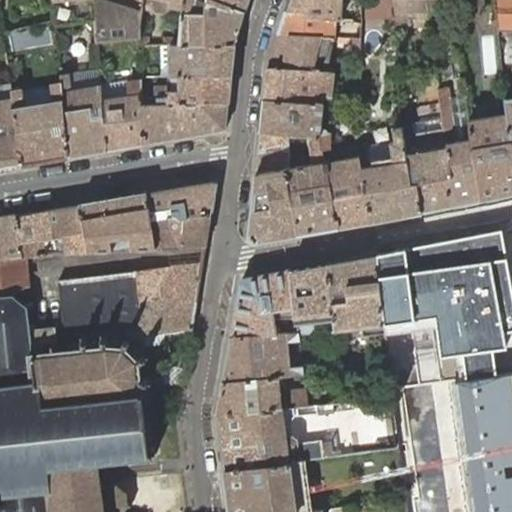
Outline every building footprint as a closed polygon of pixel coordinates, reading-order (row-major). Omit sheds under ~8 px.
[(95,19),(97,42),(141,37),(141,23),(142,10),(109,0),(93,0),(95,11),(95,19)] [(134,0),(133,7),(142,10),(143,0),(134,0)] [(190,0),(184,0),(183,7),(180,37),(180,44),(236,42),(247,10),(222,0),(208,0),(207,5),(207,11),(197,12),(198,0),(192,0),(192,1),(190,0)] [(190,0),(192,1),(192,0),(222,0),(247,10),(249,0),(190,0)] [(353,20),(361,21),(361,13),(353,13),(349,8),(343,7),(343,0),(290,0),(287,9),(306,9),(306,15),(336,17),(341,18),(342,18),(351,18),(351,20),(353,20)] [(419,27),(431,27),(428,12),(426,0),(394,0),(396,27),(403,27),(403,15),(418,15),(419,27)] [(426,0),(428,12),(453,12),(451,0),(426,0)] [(511,0),(495,0),(498,31),(511,31),(511,0)] [(46,11),(47,21),(57,19),(57,16),(56,8),(46,11)] [(287,9),(279,33),(335,36),(336,23),(339,24),(341,22),(341,18),(336,17),(306,15),(306,9),(287,9)] [(354,37),(361,37),(361,21),(353,20),(353,37),(354,37)] [(333,69),(343,70),(343,64),(341,62),(330,61),(336,36),(335,36),(279,33),(269,65),(268,66),(329,70),(333,69)] [(233,73),(236,42),(180,44),(171,44),(172,74),(178,74),(233,73)] [(165,44),(162,44),(163,75),(167,74),(172,74),(171,44),(165,44)] [(325,94),(331,95),(333,69),(329,70),(268,66),(265,98),(324,102),(325,94)] [(101,85),(99,69),(70,72),(72,88),(101,85)] [(68,156),(106,150),(102,98),(101,85),(72,88),(70,72),(67,72),(61,73),(62,83),(63,90),(68,156)] [(230,100),(233,73),(178,74),(172,74),(167,74),(167,86),(155,86),(156,96),(157,96),(157,103),(181,102),(230,100)] [(127,81),(101,85),(102,98),(106,150),(145,143),(142,96),(141,94),(142,82),(128,84),(127,81)] [(3,85),(0,85),(0,168),(24,164),(11,91),(10,83),(3,85)] [(24,164),(68,156),(63,90),(62,83),(11,91),(24,164)] [(451,205),(481,198),(472,138),(469,119),(468,110),(460,111),(454,112),(450,87),(440,89),(447,143),(448,146),(452,175),(447,176),(451,205)] [(505,98),(504,88),(497,88),(499,100),(505,98)] [(472,92),(465,94),(466,102),(467,105),(474,103),(472,92)] [(227,126),(230,100),(181,102),(157,103),(157,96),(156,96),(142,96),(145,143),(185,135),(225,128),(227,126)] [(331,146),(332,132),(322,126),(324,102),(265,98),(262,130),(289,132),(309,133),(320,134),(323,148),(331,146)] [(468,110),(469,119),(507,113),(505,101),(505,98),(499,100),(474,103),(467,105),(468,110)] [(472,138),(481,198),(511,191),(511,139),(507,113),(469,119),(472,138)] [(451,205),(447,176),(452,175),(448,146),(415,151),(411,125),(403,126),(407,153),(408,159),(411,183),(417,181),(422,211),(451,205)] [(371,220),(422,211),(417,181),(411,183),(408,159),(407,153),(403,126),(394,128),(396,140),(391,141),(394,156),(373,160),(374,164),(370,165),(367,145),(359,147),(360,153),(362,167),(371,220)] [(266,148),(288,144),(289,132),(262,130),(259,156),(268,155),(266,148)] [(300,233),(339,226),(326,160),(323,148),(320,134),(309,133),(314,157),(310,163),(287,167),(287,168),(285,168),(300,233)] [(391,141),(370,145),(373,160),(394,156),(391,141)] [(259,156),(257,174),(265,172),(264,167),(287,162),(288,144),(266,148),(268,155),(259,156)] [(339,226),(371,220),(362,167),(360,153),(326,160),(339,226)] [(255,241),(300,233),(285,168),(265,172),(257,174),(250,237),(255,241)] [(215,180),(146,192),(151,217),(175,213),(182,217),(212,212),(217,182),(215,180)] [(146,192),(82,203),(90,250),(111,249),(110,238),(129,235),(131,248),(155,247),(151,217),(146,192)] [(82,203),(48,209),(53,236),(56,253),(67,252),(90,250),(82,203)] [(16,214),(23,256),(48,254),(51,253),(56,253),(53,236),(48,209),(16,214)] [(175,213),(151,217),(155,247),(169,246),(207,243),(212,212),(182,217),(175,213)] [(0,217),(0,258),(23,256),(16,214),(0,217)] [(511,280),(504,229),(377,253),(384,319),(437,313),(444,352),(466,350),(494,346),(511,344),(511,280)] [(169,246),(171,266),(204,261),(207,243),(169,246)] [(384,319),(377,253),(329,261),(335,316),(336,321),(336,326),(363,322),(364,333),(385,330),(384,319)] [(0,258),(0,295),(11,294),(12,288),(16,288),(15,290),(28,284),(24,262),(23,256),(0,258)] [(59,280),(64,332),(64,334),(138,327),(138,319),(158,317),(159,298),(199,293),(204,261),(171,266),(59,280)] [(335,316),(329,261),(291,268),(299,321),(300,330),(311,329),(314,325),(317,326),(333,325),(336,321),(335,316)] [(232,336),(300,330),(299,321),(291,268),(262,274),(245,277),(241,282),(232,336)] [(152,402),(150,387),(148,387),(149,385),(150,378),(142,376),(140,362),(148,357),(146,353),(145,353),(139,357),(126,347),(130,338),(128,335),(126,334),(122,345),(106,346),(105,337),(101,337),(101,347),(86,348),(85,339),(81,339),(82,349),(66,351),(64,334),(64,332),(57,332),(56,327),(60,323),(57,321),(53,324),(36,326),(36,324),(30,325),(28,307),(33,304),(32,301),(26,304),(15,295),(15,290),(16,288),(12,288),(11,294),(0,295),(0,511),(127,511),(131,506),(132,505),(128,503),(128,493),(130,491),(131,490),(129,489),(126,490),(117,484),(118,483),(115,483),(114,478),(112,459),(141,457),(141,460),(151,459),(150,456),(152,456),(152,453),(157,453),(156,444),(151,445),(149,428),(147,403),(152,402)] [(139,357),(145,353),(144,335),(194,327),(199,293),(159,298),(158,317),(138,319),(138,327),(64,334),(66,351),(82,349),(81,339),(85,339),(86,348),(101,347),(101,337),(105,337),(106,346),(122,345),(126,334),(128,335),(130,338),(126,347),(139,357)] [(301,338),(300,330),(232,336),(224,381),(285,373),(305,371),(304,364),(291,365),(289,339),(301,338)] [(511,511),(511,371),(496,373),(494,346),(466,350),(469,378),(454,378),(472,511),(511,511)] [(308,404),(306,389),(306,387),(281,390),(281,384),(286,383),(285,373),(224,381),(219,413),(282,407),(294,405),(308,404)] [(317,403),(345,400),(343,385),(306,389),(308,404),(317,403)] [(321,439),(324,456),(341,454),(366,451),(364,435),(352,436),(347,400),(345,400),(317,403),(318,411),(321,434),(321,439)] [(304,459),(324,456),(321,439),(299,442),(298,437),(294,433),(286,435),(284,420),(292,419),(295,414),(295,413),(318,411),(317,403),(308,404),(294,405),(282,407),(219,413),(226,470),(289,461),(304,459)] [(294,433),(292,419),(284,420),(286,435),(294,433)] [(289,461),(226,470),(231,511),(302,511),(311,511),(309,496),(307,478),(304,459),(289,461)]
